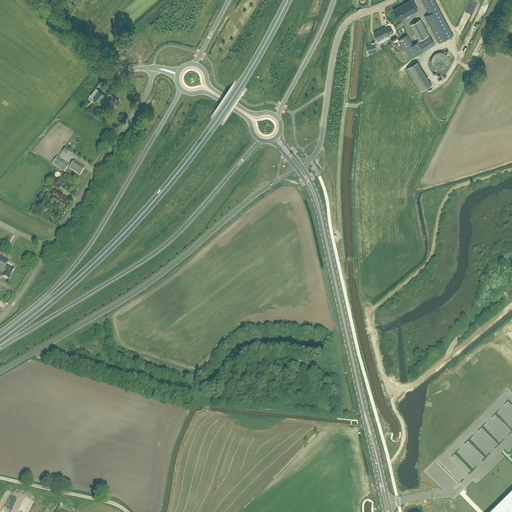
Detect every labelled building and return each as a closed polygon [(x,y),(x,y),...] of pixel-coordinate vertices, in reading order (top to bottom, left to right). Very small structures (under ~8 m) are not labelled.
[(417,10),(412,0),(410,0),(393,10),(399,20),(417,10)] [(453,35),(434,0),(421,0),(429,14),(424,16),(438,43),(453,35)] [(429,35),(420,19),(410,24),(418,40),(417,41),(412,44),(406,34),(399,39),(410,58),(434,44),(429,35)] [(393,33),(390,26),(386,29),(385,27),(374,33),(377,39),(388,34),(389,35),(393,33)] [(511,38),(511,33),(505,28),(499,35),(509,42),(511,38)] [(113,46),(119,52),(125,46),(119,40),(113,46)] [(375,43),(367,45),(369,53),(377,50),(375,43)] [(221,46),(215,54),(223,60),(227,54),(221,51),(223,47),(221,46)] [(230,55),(233,50),(228,46),(225,51),(230,55)] [(446,53),(443,52),(439,52),(436,53),(434,55),(432,58),(431,61),(432,64),(433,67),(436,69),(439,70),(442,71),(445,70),(448,68),(450,65),(450,61),(450,58),(448,55),(446,53)] [(183,53),(157,55),(157,64),(183,62),(183,53)] [(214,54),(210,59),(226,70),(229,64),(214,54)] [(432,85),(418,62),(407,69),(421,92),(432,85)] [(201,85),(205,81),(198,75),(194,80),(201,85)] [(107,96),(98,90),(92,97),(99,102),(102,97),(107,101),(114,107),(118,102),(118,100),(116,98),(114,96),(114,97),(111,95),(109,93),(107,96)] [(65,173),(70,166),(58,158),(53,165),(65,173)] [(84,169),(74,161),(69,169),(79,176),(84,169)] [(61,181),(57,178),(52,186),(59,190),(61,187),(58,186),(61,181)] [(62,195),(55,190),(54,192),(53,191),(51,192),(49,195),(50,196),(51,197),(64,206),(68,201),(61,196),(62,195)] [(0,277),(1,279),(2,277),(8,280),(10,276),(14,270),(6,266),(8,261),(0,257),(0,277)] [(511,511),(511,496),(495,511),(511,511)]
